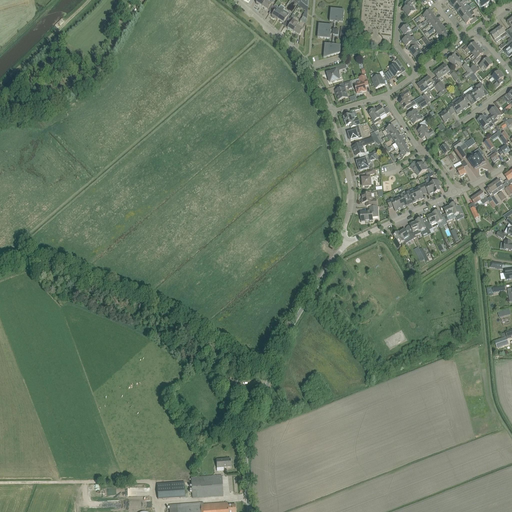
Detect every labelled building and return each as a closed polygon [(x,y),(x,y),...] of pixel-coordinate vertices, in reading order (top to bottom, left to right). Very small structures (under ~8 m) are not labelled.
[(267,10),(272,1),(271,0),(270,0),(265,0),(262,7),(267,10)] [(415,11),(412,6),(416,3),(413,0),(408,0),(404,4),(406,7),(403,10),(408,16),(415,11)] [(454,8),(458,13),(465,9),(465,8),(462,6),(466,3),(464,0),(460,3),(454,8)] [(475,0),(476,0),(482,8),(485,6),(486,7),(491,4),(487,0),(475,0)] [(307,13),(308,7),(305,6),(301,2),(298,6),(307,13)] [(281,13),(283,10),(285,8),(281,5),(280,6),(279,8),(277,7),(275,10),(271,16),(272,16),(272,17),(274,18),(275,18),(277,19),(281,13)] [(458,13),(462,19),(469,14),(467,11),(470,9),(468,6),(465,8),(465,9),(458,13)] [(281,13),(277,19),(280,21),(280,22),(282,23),(283,23),(287,17),(288,14),(286,13),(287,13),(283,10),(281,13)] [(423,16),(426,20),(433,15),(430,11),(423,16)] [(469,14),(462,19),(467,25),(470,22),(472,25),(474,23),(475,23),(474,23),(478,20),(476,17),(473,20),(471,17),(474,14),(472,11),(469,14)] [(426,20),(429,25),(436,20),(436,19),(433,15),(426,20)] [(291,30),(293,32),(297,26),(298,23),(293,20),(294,19),(290,17),(288,21),(285,26),(288,28),(288,29),(290,31),(291,30)] [(432,29),(433,29),(441,23),(437,19),(436,19),(436,20),(429,25),(431,26),(432,26),(434,28),(432,29)] [(435,30),(437,33),(444,28),(441,23),(433,29),(434,31),(435,30)] [(402,35),(405,40),(409,37),(413,34),(412,31),(407,25),(400,31),(403,34),(402,35)] [(297,26),(293,32),(299,36),(303,30),(297,26)] [(501,27),(496,31),(500,37),(506,33),(501,27)] [(340,39),(348,40),(349,28),(341,28),(340,39)] [(439,38),(446,33),(447,32),(444,28),(437,33),(436,34),(437,35),(438,34),(440,37),(439,38)] [(500,37),(496,31),(490,35),(496,43),(502,39),(500,37)] [(446,33),(439,38),(443,42),(449,37),(446,33)] [(409,44),(411,47),(417,42),(414,37),(411,39),(409,37),(405,40),(402,42),(406,47),(409,44)] [(421,39),(418,41),(427,53),(431,51),(421,39)] [(410,51),(413,56),(420,51),(418,49),(421,47),(417,42),(411,47),(413,49),(410,51)] [(470,52),(472,54),(479,49),(474,43),(471,46),(469,43),(462,49),(467,55),(470,52)] [(339,46),(332,45),(331,56),(340,54),(341,49),(339,49),(339,46)] [(480,57),(484,54),(479,49),(472,54),(474,57),(471,59),(476,64),(482,59),(480,57)] [(420,51),(413,56),(417,62),(421,59),(423,61),(429,57),(425,52),(422,54),(420,51)] [(448,60),(453,67),(457,64),(459,67),(462,64),(457,57),(457,58),(455,55),(448,60)] [(479,66),(485,72),(493,65),(488,59),(479,66)] [(390,71),(384,75),(385,76),(387,82),(394,77),(396,76),(397,76),(398,77),(401,75),(400,73),(402,72),(400,69),(403,67),(398,60),(395,62),(394,61),(390,64),(390,65),(392,68),(389,70),(390,71)] [(338,71),(327,74),(330,83),(339,80),(338,75),(340,75),(339,71),(347,69),(345,64),(336,67),(338,71)] [(470,76),(473,73),(470,69),(466,64),(463,67),(467,72),(464,75),(466,78),(470,76)] [(445,65),(439,70),(444,76),(447,74),(450,72),(448,70),(445,65)] [(475,65),(470,69),(473,73),(474,75),(479,71),(475,65)] [(439,70),(434,74),(437,78),(439,80),(440,82),(441,82),(443,80),(442,78),(444,76),(439,70)] [(380,76),(372,79),(376,89),(385,85),(382,78),(385,76),(384,75),(383,72),(379,73),(380,76)] [(454,72),(451,75),(456,81),(457,81),(459,79),(454,72)] [(503,83),(501,81),(504,78),(499,72),(493,76),(492,77),(495,80),(491,83),(496,89),(503,83)] [(355,90),(356,89),(357,94),(358,94),(359,95),(362,94),(362,93),(366,91),(365,87),(368,86),(366,80),(365,76),(359,78),(360,82),(358,83),(354,85),(355,86),(354,86),(355,90)] [(429,77),(423,82),(428,89),(429,89),(430,91),(435,87),(436,87),(432,81),(429,77)] [(348,87),(349,90),(353,89),(351,82),(344,84),(346,87),(348,87)] [(423,82),(417,86),(423,93),(424,95),(427,92),(426,91),(428,89),(423,82)] [(441,83),(438,85),(443,92),(446,89),(441,82),(441,83)] [(477,90),(474,92),(480,99),(485,96),(482,91),(484,90),(485,90),(481,84),(475,88),(477,90)] [(436,87),(435,87),(440,94),(438,96),(440,98),(445,94),(443,92),(438,85),(436,87)] [(335,91),(336,94),(337,94),(339,100),(346,98),(345,94),(347,94),(345,88),(335,91)] [(406,108),(407,110),(416,105),(414,101),(411,103),(408,98),(411,96),(408,91),(400,96),(402,99),(398,101),(399,103),(400,102),(404,109),(406,108)] [(480,99),(474,92),(472,93),(470,91),(465,95),(469,102),(470,101),(469,101),(472,99),(474,103),(480,99)] [(502,114),(503,115),(506,112),(511,107),(511,106),(511,92),(510,94),(510,93),(508,94),(507,95),(506,96),(509,100),(510,101),(508,103),(510,104),(501,111),(503,114),(502,114)] [(422,97),(424,100),(427,104),(431,102),(425,95),(422,97)] [(463,99),(457,103),(463,111),(469,107),(466,104),(469,102),(464,95),(461,97),(463,99)] [(418,103),(422,109),(427,105),(424,100),(418,103)] [(463,111),(457,103),(454,105),(453,103),(448,107),(449,108),(442,113),(443,114),(439,116),(445,123),(449,120),(450,121),(452,119),(450,116),(455,112),(458,115),(463,111)] [(375,110),(376,112),(380,118),(385,114),(386,115),(389,113),(386,108),(383,110),(381,106),(375,110)] [(489,117),(492,121),(494,124),(498,121),(497,119),(501,116),(495,108),(494,108),(492,110),(492,111),(489,112),(492,115),(489,117)] [(371,114),(370,115),(373,120),(371,120),(374,125),(378,122),(376,120),(380,118),(376,112),(375,110),(370,113),(371,114)] [(410,118),(414,124),(421,120),(415,110),(407,115),(409,119),(410,118)] [(360,125),(358,118),(355,119),(355,118),(354,118),(353,114),(351,115),(351,114),(348,115),(348,116),(343,117),(344,119),(343,119),(344,123),(345,123),(346,126),(350,125),(351,128),(357,126),(360,125)] [(492,123),(488,118),(486,120),(483,117),(481,118),(480,118),(478,119),(478,120),(478,121),(483,129),(488,125),(490,129),(494,126),(492,123)] [(421,138),(422,139),(425,137),(427,140),(435,135),(432,130),(429,132),(426,127),(428,125),(425,121),(419,125),(422,128),(418,131),(422,138),(421,138)] [(349,135),(348,136),(349,140),(350,139),(351,141),(359,139),(357,134),(361,133),(359,126),(351,129),(352,132),(348,133),(349,135)] [(388,135),(390,134),(395,130),(392,126),(385,130),(388,135)] [(390,134),(393,139),(400,134),(399,132),(399,133),(397,129),(395,130),(390,134)] [(464,132),(469,139),(472,138),(467,130),(464,132)] [(393,139),(395,144),(403,139),(401,136),(400,134),(393,139)] [(500,139),(505,146),(508,144),(506,141),(506,140),(504,136),(500,139)] [(359,155),(360,158),(365,156),(369,155),(368,152),(365,153),(363,147),(375,143),(374,141),(379,140),(377,137),(356,143),(357,145),(352,147),(353,150),(354,150),(356,156),(359,155)] [(395,150),(398,148),(406,144),(405,142),(403,139),(395,144),(392,145),(395,150)] [(472,139),(464,144),(467,148),(472,145),(472,146),(476,144),(472,139)] [(489,139),(484,143),(490,151),(492,150),(495,148),(489,139)] [(460,141),(453,146),(455,150),(456,150),(457,150),(461,146),(463,145),(460,141)] [(398,148),(401,153),(407,149),(409,148),(407,145),(406,144),(398,148)] [(440,148),(445,155),(450,152),(446,145),(444,146),(443,144),(439,146),(440,148)] [(501,151),(498,152),(501,155),(503,154),(505,156),(507,154),(508,154),(510,153),(510,152),(506,146),(501,151)] [(401,153),(400,154),(403,159),(410,154),(407,149),(401,153)] [(455,150),(453,152),(461,163),(464,160),(463,159),(462,158),(459,153),(458,152),(457,150),(456,150),(455,150)] [(491,153),(488,156),(490,158),(494,164),(494,163),(495,164),(497,163),(497,162),(499,160),(495,154),(494,152),(491,153)] [(369,164),(370,162),(376,160),(374,154),(369,155),(365,156),(366,159),(357,162),(358,167),(358,168),(359,170),(360,171),(369,169),(368,165),(369,164)] [(480,166),(480,167),(481,166),(481,167),(485,165),(485,164),(486,163),(484,160),(483,160),(483,159),(479,154),(474,158),(480,166)] [(479,167),(480,166),(474,158),(474,157),(468,161),(472,166),(473,166),(473,167),(475,170),(476,169),(476,170),(480,168),(479,167)] [(428,170),(423,163),(419,165),(417,162),(411,166),(415,173),(418,171),(420,175),(428,170)] [(462,165),(456,168),(458,173),(457,173),(459,176),(460,176),(460,177),(461,176),(461,177),(464,176),(464,175),(466,174),(463,168),(462,165)] [(362,179),(363,187),(365,187),(365,188),(366,189),(367,189),(368,189),(369,188),(369,187),(371,186),(371,178),(370,178),(370,175),(375,174),(373,170),(365,173),(366,177),(368,176),(368,178),(362,179)] [(426,176),(431,185),(435,194),(440,191),(439,188),(441,187),(438,181),(433,183),(430,177),(435,175),(433,172),(426,176)] [(499,180),(493,184),(499,192),(504,188),(499,180)] [(435,194),(431,185),(428,186),(427,184),(421,186),(425,194),(428,193),(429,196),(435,194)] [(490,197),(493,201),(496,206),(499,204),(493,196),(499,192),(493,184),(488,188),(489,189),(486,191),(490,197)] [(425,194),(421,186),(416,188),(413,190),(415,193),(418,201),(424,199),(422,195),(425,194)] [(405,194),(408,200),(411,199),(413,204),(418,201),(415,193),(411,194),(410,191),(405,194)] [(477,195),(476,196),(480,201),(483,205),(488,201),(490,203),(493,201),(490,197),(487,199),(486,197),(482,192),(479,194),(478,193),(477,194),(477,195)] [(499,193),(504,200),(506,202),(508,200),(502,192),(499,193)] [(362,202),(362,203),(366,203),(366,207),(373,206),(377,206),(376,200),(372,201),(372,198),(371,198),(371,194),(362,195),(363,202),(362,202)] [(401,199),(398,200),(402,209),(408,206),(405,202),(408,200),(405,194),(400,196),(401,199)] [(471,200),(476,207),(479,205),(477,203),(480,201),(476,196),(475,196),(474,197),(474,198),(471,200)] [(402,209),(398,200),(395,201),(394,199),(387,202),(390,209),(394,207),(396,212),(402,209)] [(464,214),(461,208),(458,209),(457,207),(455,203),(450,206),(455,218),(457,221),(460,220),(458,217),(464,214)] [(455,218),(450,206),(450,207),(445,209),(444,210),(445,213),(446,214),(443,215),(446,222),(455,218)] [(373,217),(378,216),(377,207),(370,207),(370,212),(360,212),(361,222),(362,222),(361,220),(365,220),(365,222),(373,221),(373,217)] [(475,208),(470,210),(475,219),(479,217),(475,208)] [(438,211),(433,214),(437,224),(443,221),(444,224),(446,222),(443,215),(441,217),(438,211)] [(437,224),(437,222),(433,214),(428,216),(428,217),(427,218),(429,222),(426,223),(429,230),(438,226),(437,224)] [(416,222),(421,233),(421,231),(426,229),(427,231),(429,230),(426,223),(424,224),(421,219),(416,222)] [(413,231),(410,232),(414,239),(416,238),(415,236),(421,233),(416,222),(411,224),(411,225),(410,226),(413,231)] [(414,239),(410,232),(410,233),(408,234),(405,230),(404,231),(403,230),(399,233),(403,241),(403,240),(407,238),(409,241),(411,239),(411,240),(414,239)] [(406,245),(403,240),(403,241),(399,233),(398,233),(397,233),(394,235),(393,236),(396,239),(393,241),(394,243),(398,248),(398,249),(401,247),(401,248),(406,245)] [(508,344),(506,338),(495,342),(497,348),(508,344)] [(228,377),(232,378),(233,372),(230,371),(230,370),(224,369),(224,370),(222,370),(222,372),(216,371),(215,374),(229,376),(228,377)] [(231,394),(231,395),(238,397),(241,380),(233,379),(233,381),(231,381),(231,379),(225,382),(227,385),(230,386),(228,394),(231,394)] [(216,460),(217,468),(231,467),(230,459),(216,460)] [(191,478),(192,498),(223,496),(222,476),(191,478)] [(157,483),(158,499),(185,497),(184,481),(157,483)] [(235,511),(235,505),(228,506),(228,503),(203,504),(203,502),(169,505),(169,511),(235,511)]
